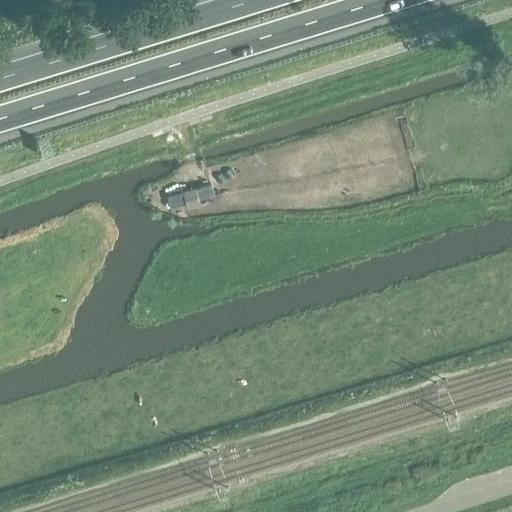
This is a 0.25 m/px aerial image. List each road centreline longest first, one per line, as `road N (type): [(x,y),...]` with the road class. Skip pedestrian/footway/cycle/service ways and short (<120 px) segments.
road 1 (motorway): [(0,121),(394,0)]
road 2 (motorway): [(225,0),(0,69)]
